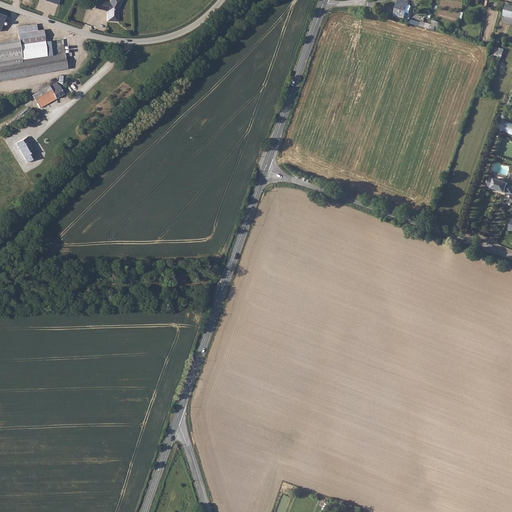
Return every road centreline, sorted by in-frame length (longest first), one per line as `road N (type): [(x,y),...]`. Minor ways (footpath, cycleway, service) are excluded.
road 1 (secondary): [(264,170),(175,423)]
road 2 (unclassified): [(264,170),(511,257)]
road 3 (unclassified): [(0,5),(130,42),(183,32),(221,0)]
road 4 (track): [(0,288),(225,281)]
road 5 (secondary): [(323,1),(264,170)]
